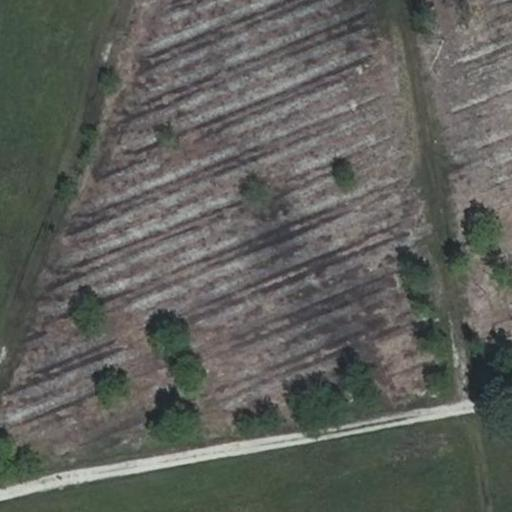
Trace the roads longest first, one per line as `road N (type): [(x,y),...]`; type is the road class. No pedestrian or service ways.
road 1 (track): [(393,0),(490,511)]
road 2 (track): [(0,487),(511,396)]
